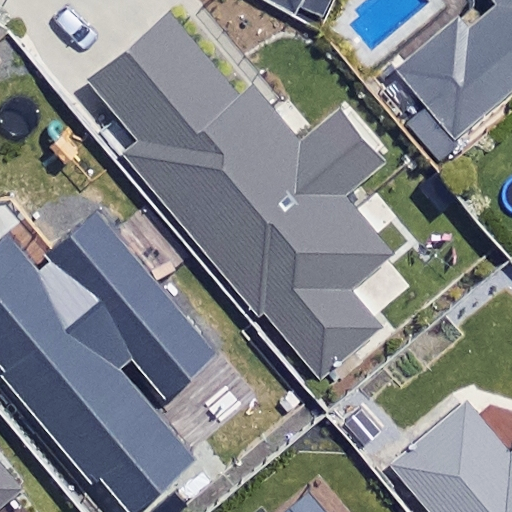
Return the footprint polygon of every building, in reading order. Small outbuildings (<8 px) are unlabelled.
[(264,0),(296,15),(303,0),(264,0)] [(402,70),(456,136),(511,89),(511,0),(506,0),(511,6),(511,8),(468,45),(454,27),(402,70)] [(260,307),(322,380),(388,324),(355,286),(395,251),(344,192),(389,154),(345,102),(297,143),(253,92),(237,106),(164,21),(95,80),(139,132),(115,153),(253,313),(260,307)] [(0,240),(0,356),(131,511),(132,511),(199,456),(132,377),(137,373),(165,406),(221,359),(94,207),(46,248),(54,257),(43,272),(10,232),(0,240)] [(511,511),(511,447),(504,454),(467,409),(399,464),(437,511),(511,511)] [(0,511),(0,509),(24,489),(0,459),(0,511)]
